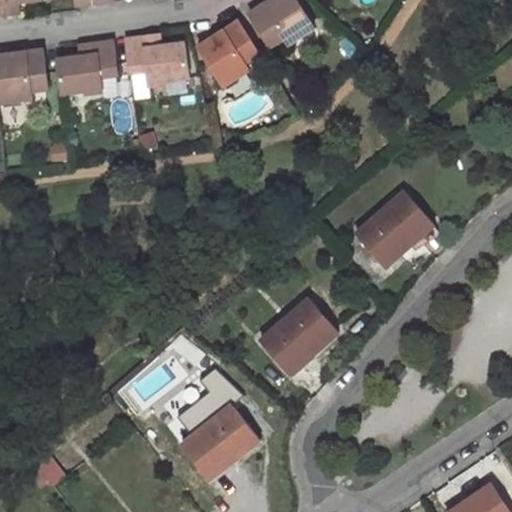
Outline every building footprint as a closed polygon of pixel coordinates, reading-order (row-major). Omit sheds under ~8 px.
[(0,0),(0,19),(14,18),(13,7),(22,6),(44,3),(43,0),(0,0)] [(75,0),(77,8),(86,7),(84,0),(75,0)] [(296,0),(273,0),(251,14),(271,46),(286,37),(290,44),(315,28),(296,0)] [(13,7),(14,18),(24,16),(22,6),(13,7)] [(200,50),(225,89),(251,72),(247,66),(260,57),(240,25),(200,50)] [(160,38),(151,40),(153,50),(161,49),(160,38)] [(161,49),(153,50),(151,40),(126,43),(131,77),(148,75),(149,87),(191,81),(187,46),(161,49)] [(62,98),(103,93),(102,82),(118,80),(114,46),(89,49),(90,59),(81,60),(57,63),(62,98)] [(80,50),(81,60),(90,59),(89,49),(80,50)] [(0,59),(0,91),(2,107),(43,102),(41,93),(53,92),(48,53),(0,59)] [(407,192),(359,235),(388,268),(414,245),(412,244),(435,224),(407,192)] [(273,265),(282,257),(274,248),(265,256),(273,265)] [(311,299),(262,342),(290,374),(312,355),(313,356),(340,333),(311,299)] [(218,366),(200,381),(211,393),(189,412),(203,429),(243,394),(218,366)] [(234,407),(184,446),(211,479),(233,461),(234,462),(261,441),(234,407)] [(42,469),(53,460),(43,448),(32,457),(42,469)] [(66,476),(53,460),(42,469),(55,486),(66,476)] [(509,511),(492,486),(462,505),(464,507),(457,511),(509,511)]
